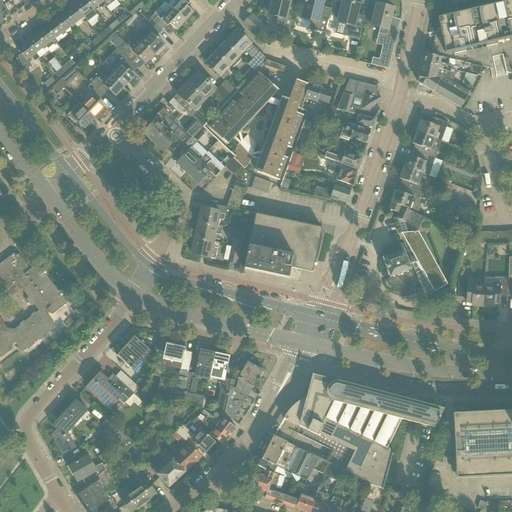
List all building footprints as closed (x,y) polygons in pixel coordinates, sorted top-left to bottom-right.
[(80,2),(75,5),(84,17),(88,22),(97,15),(94,10),(85,0),(83,0),(81,2),(80,2)] [(85,0),(94,10),(103,3),(100,0),(85,0)] [(142,0),(143,1),(136,7),(139,11),(140,10),(144,6),(151,0),(150,0),(142,0)] [(177,3),(172,9),(185,21),(194,13),(187,6),(190,3),(189,2),(190,0),(173,0),(177,3)] [(275,29),(289,32),(295,8),(294,8),(294,9),(289,8),(290,0),(272,0),(269,15),(278,17),(275,29)] [(309,29),(325,33),(331,9),(330,9),(329,12),(321,10),(323,1),(320,0),(306,0),(306,1),(305,0),(304,3),(305,3),(302,18),(311,21),(309,29)] [(343,36),(360,40),(363,27),(354,25),(358,8),(359,5),(354,4),(354,2),(343,0),(344,1),(343,1),(341,8),(340,11),(338,18),(337,23),(334,34),(343,36)] [(492,57),(502,55),(503,55),(506,72),(511,73),(511,1),(437,18),(440,29),(437,29),(431,55),(465,63),(471,64),(470,68),(469,72),(481,75),(483,67),(490,69),(495,70),(492,57)] [(380,58),(390,60),(399,25),(394,24),(395,19),(391,18),(393,9),(385,7),(385,5),(378,4),(378,5),(376,4),(371,26),(380,28),(377,40),(384,41),(380,58)] [(71,9),(65,13),(66,13),(74,25),(84,17),(75,5),(75,6),(71,9)] [(4,6),(0,8),(0,24),(11,16),(4,6)] [(139,11),(136,7),(129,13),(132,17),(139,11)] [(155,14),(150,19),(162,31),(166,26),(167,27),(170,24),(177,30),(185,21),(172,9),(161,20),(158,17),(155,14)] [(139,11),(136,15),(147,26),(146,27),(151,32),(156,37),(162,31),(150,19),(140,10),(139,11)] [(61,16),(56,20),(56,21),(65,32),(74,25),(66,13),(62,17),(61,16)] [(124,14),(116,20),(120,25),(127,18),(124,14)] [(243,24),(255,35),(263,27),(251,16),(243,24)] [(116,20),(107,28),(111,33),(120,25),(116,20)] [(52,23),(46,27),(55,39),(61,35),(63,36),(66,34),(65,32),(56,21),(52,24),(52,23)] [(42,31),(37,35),(45,45),(46,46),(47,48),(48,49),(57,42),(55,39),(46,27),(46,28),(47,28),(43,31),(42,31)] [(145,27),(136,37),(138,38),(156,55),(160,50),(160,49),(164,45),(157,38),(156,37),(151,32),(146,27),(145,27)] [(107,28),(98,36),(101,40),(111,33),(107,28)] [(114,33),(107,40),(111,44),(118,37),(114,33)] [(234,34),(225,43),(239,56),(245,50),(254,58),(259,52),(241,35),(238,38),(234,34)] [(33,38),(27,42),(36,54),(42,49),(43,50),(47,48),(46,46),(45,45),(37,35),(33,38)] [(101,40),(98,36),(90,43),(94,47),(101,40)] [(124,43),(118,50),(123,54),(132,62),(136,58),(138,56),(146,64),(150,59),(151,60),(156,55),(138,38),(129,47),(124,43)] [(36,54),(27,42),(28,43),(24,46),(23,45),(18,49),(21,54),(17,58),(24,67),(29,64),(27,61),(31,58),(35,62),(40,58),(36,54)] [(82,43),(77,48),(79,50),(80,52),(81,53),(83,56),(91,50),(88,46),(82,43)] [(225,43),(216,53),(231,67),(232,68),(241,59),(239,56),(225,43)] [(78,51),(71,57),(76,63),(83,56),(81,53),(80,52),(79,50),(78,51)] [(254,58),(247,64),(254,70),(257,67),(264,69),(265,66),(267,61),(264,59),(265,58),(262,55),(261,54),(260,53),(259,52),(254,58)] [(216,53),(206,63),(213,70),(223,80),(228,75),(225,73),(225,72),(231,67),(216,53)] [(424,53),(422,64),(450,71),(449,73),(446,72),(445,78),(453,82),(455,70),(450,69),(451,66),(440,64),(441,58),(434,56),(424,53)] [(123,54),(117,60),(127,69),(131,74),(137,68),(131,63),(132,62),(123,54)] [(371,65),(388,69),(390,62),(372,58),(371,65)] [(117,60),(107,70),(125,86),(134,76),(117,60)] [(69,61),(62,68),(65,72),(73,65),(69,61)] [(289,68),(267,61),(265,66),(287,74),(289,68)] [(450,71),(422,64),(418,83),(461,108),(470,92),(445,78),(446,72),(449,73),(450,71)] [(58,71),(54,74),(58,79),(65,72),(62,68),(58,71)] [(62,79),(67,85),(80,74),(74,69),(62,79)] [(92,83),(90,84),(102,95),(108,89),(115,96),(125,86),(107,70),(103,74),(98,79),(96,78),(92,83)] [(192,76),(186,83),(205,100),(215,89),(198,72),(193,77),(192,76)] [(247,72),(242,78),(246,81),(251,76),(247,72)] [(233,102),(209,128),(222,141),(222,140),(226,144),(252,115),(254,113),(276,89),(273,86),(259,73),(240,95),(245,99),(238,107),(233,102)] [(466,73),(461,83),(472,87),(477,76),(466,73)] [(51,77),(44,84),(48,88),(55,81),(52,78),(51,77)] [(67,85),(62,79),(53,87),(58,93),(67,85)] [(266,147),(256,173),(261,174),(278,181),(287,158),(280,156),(284,146),(290,149),(302,115),(296,113),(298,109),(299,110),(307,84),(304,83),(301,82),(296,80),(291,93),(288,100),(284,98),(282,103),(287,105),(286,105),(285,109),(280,107),(267,144),(266,147)] [(348,113),(347,113),(374,120),(375,119),(376,114),(377,114),(380,102),(375,101),(378,87),(349,80),(339,103),(336,110),(348,113)] [(226,81),(220,87),(231,97),(236,92),(226,81)] [(184,109),(197,122),(202,126),(203,127),(208,121),(196,109),(205,100),(186,83),(181,88),(182,89),(177,94),(177,95),(174,99),(184,109)] [(87,102),(82,107),(94,118),(104,107),(97,101),(102,95),(90,84),(85,90),(89,93),(84,99),(87,102)] [(308,85),(300,109),(302,110),(308,112),(309,109),(309,108),(310,106),(311,107),(312,107),(314,108),(317,102),(328,105),(329,103),(332,94),(321,90),(321,89),(308,85)] [(220,87),(215,92),(226,102),(231,97),(220,87)] [(180,114),(184,109),(174,99),(173,99),(168,104),(180,114)] [(336,110),(339,103),(333,100),(326,116),(332,119),(336,110)] [(94,118),(82,107),(79,104),(67,116),(75,124),(77,121),(84,128),(94,118)] [(145,132),(155,142),(172,123),(167,118),(170,115),(164,108),(152,120),(154,122),(144,132),(144,133),(145,132)] [(374,120),(347,113),(346,118),(357,120),(356,125),(371,128),(374,120)] [(421,120),(417,132),(434,139),(436,133),(444,133),(448,123),(437,119),(434,125),(421,120)] [(305,120),(300,134),(305,136),(310,122),(305,120)] [(197,122),(187,133),(191,138),(202,126),(197,122)] [(172,123),(155,142),(164,151),(164,152),(176,139),(179,142),(185,135),(172,123)] [(343,128),(339,139),(348,141),(349,138),(357,141),(366,144),(371,131),(361,128),(347,124),(346,129),(343,128)] [(202,126),(191,138),(197,143),(208,132),(203,127),(202,126)] [(426,149),(424,155),(435,159),(438,149),(432,145),(434,139),(417,132),(412,144),(426,149)] [(197,143),(191,138),(175,154),(180,159),(191,148),(196,143),(196,144),(197,143)] [(298,139),(295,147),(301,150),(302,146),(304,141),(298,139)] [(325,145),(323,151),(326,152),(329,153),(332,147),(325,145)] [(177,164),(187,173),(202,158),(191,148),(180,159),(177,163),(177,164)] [(324,158),(357,170),(361,159),(344,152),(342,158),(329,153),(326,152),(324,158)] [(408,156),(404,167),(421,174),(428,176),(435,159),(424,155),(421,160),(410,156),(408,156)] [(202,158),(187,173),(198,183),(199,182),(209,172),(215,177),(221,172),(210,161),(205,166),(200,160),(202,158)] [(237,163),(233,158),(225,168),(229,172),(237,163)] [(290,161),(287,170),(296,174),(299,165),(290,161)] [(229,172),(233,175),(241,166),(237,163),(229,172)] [(336,180),(342,183),(352,186),(356,173),(329,165),(327,171),(338,174),(336,180)] [(233,175),(237,178),(237,179),(245,170),(241,166),(233,175)] [(413,184),(411,189),(422,193),(425,184),(419,180),(421,174),(404,167),(399,179),(413,184)] [(236,181),(236,182),(247,186),(247,185),(251,176),(245,170),(237,179),(237,178),(236,181)] [(215,177),(209,172),(199,182),(207,186),(215,177)] [(255,177),(251,188),(267,194),(271,183),(255,177)] [(281,186),(280,187),(287,190),(290,181),(284,178),(281,186)] [(236,182),(234,187),(245,191),(247,186),(236,182)] [(350,191),(340,188),(334,186),(332,193),(316,188),(313,196),(319,198),(320,197),(331,199),(335,200),(336,199),(346,203),(350,191)] [(234,187),(232,192),(244,196),(245,191),(234,187)] [(392,203),(389,210),(398,213),(401,207),(417,214),(421,204),(425,205),(428,196),(422,194),(422,193),(411,189),(409,196),(397,191),(395,191),(391,203),(392,203)] [(232,192),(230,197),(242,201),(244,196),(232,192)] [(240,206),(242,201),(230,197),(228,202),(240,206)] [(199,223),(218,227),(219,220),(223,221),(224,216),(229,217),(231,209),(227,207),(216,205),(215,211),(201,209),(200,215),(199,215),(198,223),(199,223)] [(398,213),(396,218),(405,222),(418,229),(423,217),(417,214),(401,207),(398,213)] [(244,268),(244,269),(288,279),(288,278),(291,268),(311,272),(312,272),(322,229),(321,228),(256,214),(255,214),(243,268),(244,268)] [(197,232),(195,239),(215,242),(216,235),(220,236),(222,228),(218,227),(199,223),(198,225),(201,225),(199,232),(197,232)] [(383,259),(390,277),(387,281),(387,282),(388,286),(395,288),(401,285),(405,295),(420,289),(417,281),(415,282),(409,267),(418,263),(434,292),(447,285),(418,232),(401,233),(415,259),(407,262),(403,251),(383,259)] [(193,248),(192,255),(215,259),(217,253),(217,251),(219,243),(215,242),(214,242),(195,239),(195,240),(194,240),(192,248),(193,248)] [(232,247),(228,262),(235,264),(239,248),(240,241),(234,240),(232,247)] [(0,357),(1,358),(11,350),(12,345),(14,343),(21,352),(23,352),(26,352),(26,350),(27,349),(27,347),(25,345),(30,341),(32,343),(34,343),(35,343),(37,343),(37,341),(38,341),(38,338),(36,336),(41,332),(43,335),(45,335),(46,334),(48,335),(48,332),(49,332),(49,330),(48,328),(52,324),(53,325),(54,325),(46,314),(48,312),(50,315),(52,315),(67,304),(63,299),(65,298),(65,294),(63,292),(60,291),(59,292),(47,276),(48,275),(48,272),(46,270),(43,269),(42,270),(37,265),(29,271),(25,267),(27,266),(19,255),(13,254),(0,264),(0,357)] [(471,306),(482,307),(483,286),(473,286),(474,282),(465,282),(465,279),(458,278),(457,294),(467,295),(466,302),(472,303),(471,306)] [(508,297),(508,286),(508,281),(499,280),(499,284),(494,284),(494,287),(483,286),(482,307),(493,308),(493,304),(498,304),(499,297),(507,298),(507,297),(508,297)] [(117,356),(131,369),(135,373),(152,354),(143,345),(144,344),(142,342),(141,343),(134,337),(117,356)] [(162,360),(161,364),(170,366),(180,368),(184,354),(185,354),(185,351),(184,351),(185,349),(165,344),(164,352),(162,360)] [(181,402),(181,403),(203,409),(205,398),(195,395),(198,380),(200,381),(201,377),(209,379),(210,376),(215,354),(215,353),(213,353),(200,350),(197,363),(196,367),(195,375),(188,373),(181,402)] [(227,399),(230,386),(232,380),(224,378),(225,372),(226,371),(227,367),(225,365),(225,363),(227,363),(228,357),(215,354),(210,376),(218,377),(217,380),(222,381),(215,413),(224,417),(224,414),(227,399)] [(240,380),(238,387),(250,393),(253,387),(257,380),(258,381),(264,371),(247,362),(241,372),(243,373),(240,380)] [(177,381),(179,374),(167,371),(166,379),(177,381)] [(174,386),(171,397),(174,397),(173,399),(175,400),(181,402),(188,373),(179,371),(179,374),(177,381),(180,382),(179,386),(176,386),(176,387),(174,386)] [(139,387),(134,393),(115,377),(112,374),(107,380),(100,374),(92,382),(91,381),(87,386),(88,386),(87,388),(100,400),(99,400),(109,409),(118,399),(124,405),(125,404),(133,394),(142,403),(145,405),(151,398),(143,391),(148,386),(139,378),(134,383),(139,387)] [(364,481),(370,484),(383,490),(383,489),(393,450),(388,448),(401,420),(434,428),(435,427),(444,409),(414,401),(398,397),(387,392),(386,394),(312,374),(304,404),(298,402),(293,406),(290,409),(288,412),(285,415),(283,419),(293,424),(294,422),(299,425),(298,426),(318,436),(319,434),(354,451),(345,471),(355,476),(364,481)] [(230,386),(227,399),(241,408),(250,393),(238,387),(237,390),(230,386)] [(227,399),(224,414),(232,420),(239,411),(240,409),(241,408),(227,399)] [(88,411),(83,407),(75,400),(75,401),(65,412),(64,412),(59,417),(60,418),(53,426),(52,425),(52,426),(57,430),(52,436),(62,455),(76,447),(69,435),(68,436),(67,433),(87,411),(88,411)] [(455,467),(456,478),(511,474),(511,410),(452,414),(455,467)] [(204,411),(201,416),(207,421),(208,420),(213,424),(230,437),(236,429),(223,418),(219,423),(204,411)] [(207,421),(201,416),(198,419),(213,430),(210,435),(223,445),(230,437),(213,424),(208,420),(207,421)] [(108,419),(95,433),(100,442),(107,438),(120,431),(108,419)] [(175,432),(179,435),(186,442),(189,438),(205,453),(214,442),(191,421),(186,428),(182,424),(175,432)] [(120,431),(107,438),(118,458),(134,443),(120,431)] [(143,433),(139,440),(151,448),(155,441),(143,433)] [(259,460),(257,466),(265,470),(273,474),(277,475),(297,483),(304,485),(306,481),(313,469),(319,459),(282,440),(273,436),(261,459),(262,460),(259,460)] [(173,459),(172,460),(185,473),(201,458),(189,444),(173,459)] [(158,465),(151,472),(156,475),(161,480),(168,487),(169,488),(185,473),(172,460),(173,459),(158,449),(155,454),(159,457),(155,461),(158,465)] [(82,478),(86,485),(98,477),(106,470),(101,464),(94,468),(87,457),(77,462),(75,463),(69,467),(77,481),(82,478)] [(319,459),(313,469),(323,474),(329,464),(319,459)] [(134,460),(128,465),(133,470),(139,465),(134,460)] [(329,464),(323,474),(324,475),(336,481),(339,475),(342,470),(330,464),(329,464)] [(252,481),(250,488),(266,494),(265,498),(294,508),(295,509),(296,508),(301,494),(300,494),(304,485),(297,483),(292,498),(279,493),(281,490),(274,487),(276,480),(275,480),(277,475),(273,474),(265,470),(263,476),(255,473),(254,475),(253,476),(251,480),(252,481)] [(342,470),(339,475),(353,481),(355,476),(345,471),(342,470)] [(86,485),(75,493),(85,508),(87,511),(93,511),(95,511),(94,510),(96,509),(94,506),(96,504),(108,496),(103,489),(104,488),(98,478),(86,485)] [(141,487),(134,492),(144,506),(150,501),(150,500),(151,499),(155,496),(157,494),(154,490),(151,486),(149,487),(145,480),(139,484),(141,487)] [(364,481),(361,488),(368,491),(370,484),(364,481)] [(369,511),(374,501),(378,487),(370,484),(368,491),(360,511),(369,511)] [(320,493),(321,488),(318,487),(315,486),(313,493),(316,494),(317,492),(320,493)] [(126,494),(120,498),(125,505),(124,506),(126,508),(127,510),(128,511),(132,511),(136,510),(138,509),(138,510),(140,508),(144,506),(134,492),(128,497),(126,494)] [(296,508),(295,509),(303,511),(308,511),(314,499),(317,500),(319,493),(320,493),(317,492),(316,494),(313,493),(311,498),(301,494),(296,508)] [(314,499),(308,511),(326,511),(329,504),(328,504),(325,503),(328,496),(319,493),(317,500),(314,499)] [(342,501),(332,497),(331,501),(329,500),(328,504),(329,504),(326,511),(341,511),(342,510),(339,508),(342,501)] [(342,510),(341,511),(349,511),(345,510),(345,508),(347,503),(342,501),(339,508),(342,510)] [(480,501),(477,508),(483,510),(485,503),(480,501)]
